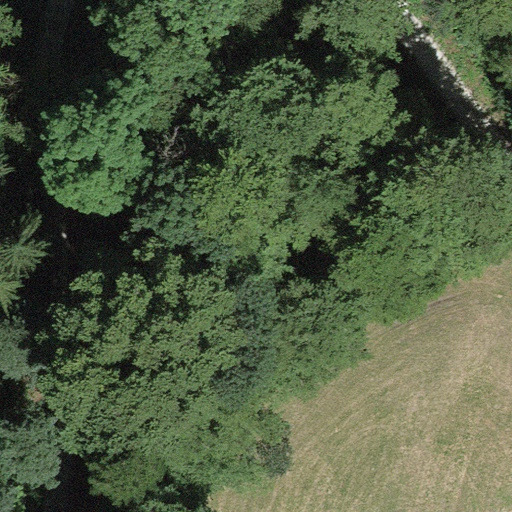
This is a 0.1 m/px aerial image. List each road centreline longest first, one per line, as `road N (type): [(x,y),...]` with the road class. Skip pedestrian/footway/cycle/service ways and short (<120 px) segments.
road 1 (track): [(55,0),(45,105),(66,380),(62,459),(49,511)]
road 2 (track): [(511,179),(379,0)]
